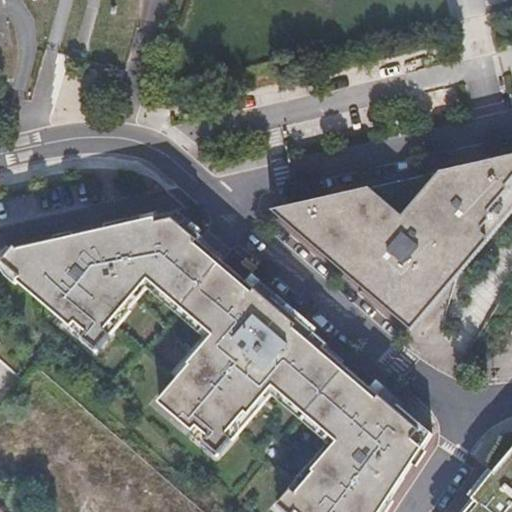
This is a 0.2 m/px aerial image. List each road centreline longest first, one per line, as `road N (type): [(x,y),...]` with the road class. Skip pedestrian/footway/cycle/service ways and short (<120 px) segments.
road 1 (unclassified): [(471,418),(224,205)]
road 2 (residential): [(224,205),(511,135)]
road 3 (unclassified): [(0,155),(121,131),(148,140)]
